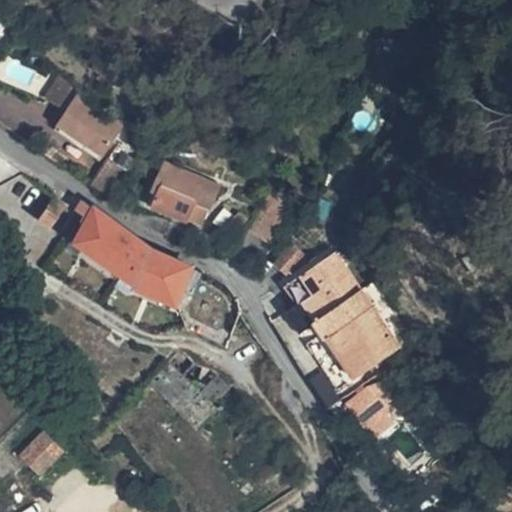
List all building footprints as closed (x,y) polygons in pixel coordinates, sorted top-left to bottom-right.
[(111,73),(91,58),(85,67),(94,73),(92,76),(103,84),(111,73)] [(44,98),(57,108),(73,86),(59,77),(44,98)] [(75,96),(67,107),(114,139),(121,129),(75,96)] [(67,107),(53,126),(98,161),(114,139),(67,107)] [(89,183),(107,196),(123,169),(107,157),(89,183)] [(145,208),(198,231),(206,213),(209,215),(219,192),(163,167),(145,208)] [(310,196),(306,194),(288,181),(287,183),(263,217),(285,232),(310,196)] [(75,201),(69,207),(67,213),(81,222),(71,244),(178,308),(194,278),(143,250),(75,201)] [(29,228),(42,236),(56,212),(44,204),(29,228)] [(289,252),(291,256),(296,268),(323,257),(316,241),(289,252)] [(335,313),(377,284),(352,244),(318,265),(330,283),(316,291),(332,315),(335,313)] [(318,265),(297,279),(310,301),(298,307),(312,329),(325,320),(332,315),(316,291),(330,283),(318,265)] [(413,341),(377,284),(335,313),(346,327),(339,331),(364,370),(413,341)] [(346,327),(335,313),(332,315),(325,320),(335,334),(339,331),(346,327)] [(381,378),(361,393),(377,416),(378,415),(386,427),(405,413),(406,412),(398,401),(409,393),(413,399),(413,398),(419,394),(413,385),(407,389),(401,380),(403,379),(399,372),(381,378)] [(29,450),(53,470),(69,452),(45,431),(29,450)]
